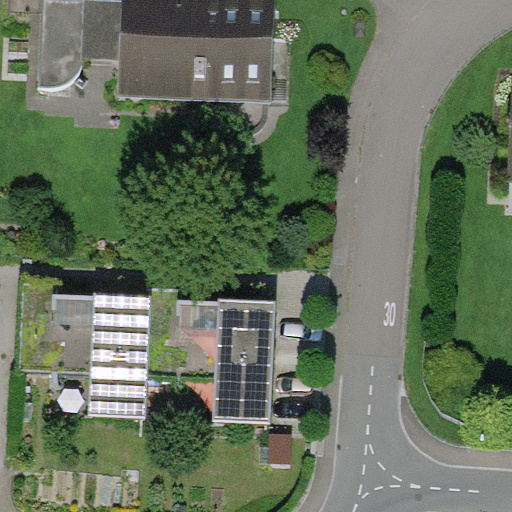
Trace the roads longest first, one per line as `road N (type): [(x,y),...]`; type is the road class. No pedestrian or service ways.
road 1 (residential): [(364,477),(386,154),(409,68),(439,31)]
road 2 (residential): [(364,477),(511,494)]
